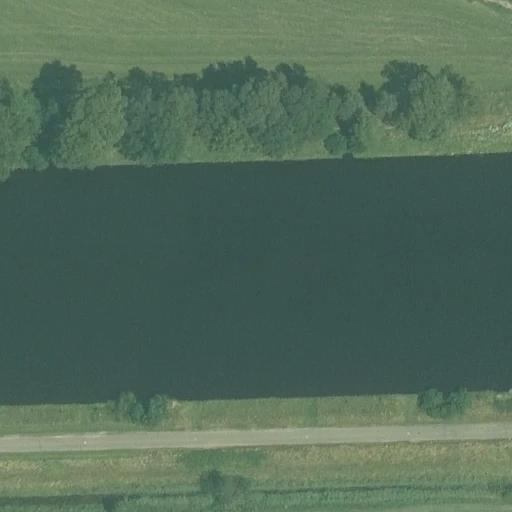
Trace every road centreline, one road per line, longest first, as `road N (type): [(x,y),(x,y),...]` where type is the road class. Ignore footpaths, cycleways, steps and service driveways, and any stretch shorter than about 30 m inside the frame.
road 1 (track): [(0,142),(511,124)]
road 2 (unclassified): [(511,432),(0,447)]
